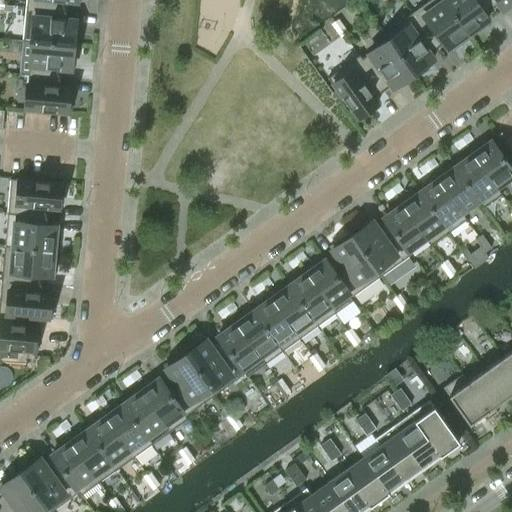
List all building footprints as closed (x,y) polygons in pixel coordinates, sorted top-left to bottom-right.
[(26,0),(26,7),(68,10),(69,2),(76,3),(76,0),(26,0)] [(469,37),(442,0),(429,0),(411,13),(435,48),(442,43),(447,49),(456,43),(458,45),(469,37)] [(490,9),(483,0),(442,0),(469,37),(480,29),(478,26),(487,20),(483,14),(490,9)] [(511,0),(483,0),(490,9),(497,4),(501,10),(510,3),(511,5),(511,0)] [(74,31),(75,20),(67,19),(68,10),(26,7),(22,41),(30,42),(76,45),(77,31),(74,31)] [(435,48),(411,13),(383,33),(387,40),(414,76),(426,68),(424,65),(433,59),(428,53),(435,48)] [(342,26),(337,19),(331,24),(336,30),(342,26)] [(347,32),(342,26),(336,30),(340,37),(347,32)] [(414,76),(387,40),(361,58),(359,55),(357,56),(381,91),(390,85),(392,88),(401,81),(403,84),(414,76)] [(70,69),(71,59),(75,59),(76,45),(30,42),(28,74),(62,77),(63,69),(70,69)] [(373,97),(381,91),(357,56),(327,77),(336,91),(334,93),(341,103),(344,101),(356,118),(357,117),(359,120),(370,112),(368,109),(377,103),(373,97)] [(68,98),(69,87),(61,86),(62,77),(28,74),(24,109),(66,113),(66,112),(70,112),(71,98),(68,98)] [(479,144),(470,150),(496,187),(511,176),(511,171),(490,140),(481,147),(479,144)] [(462,160),(453,167),(478,201),(482,207),(501,194),(496,187),(470,150),(460,157),(462,160)] [(444,169),(435,175),(461,212),(478,201),(453,167),(446,172),(444,169)] [(427,185),(419,191),(448,232),(466,219),(461,212),(435,175),(425,182),(427,185)] [(62,198),(63,184),(60,184),(60,183),(10,178),(7,214),(15,214),(49,216),(50,208),(57,209),(58,198),(62,198)] [(408,194),(399,201),(425,238),(430,245),(448,232),(419,191),(410,197),(408,194)] [(392,210),(383,217),(385,220),(409,250),(425,238),(399,201),(390,208),(392,210)] [(55,237),(56,226),(48,225),(49,216),(15,214),(12,246),(57,251),(58,237),(55,237)] [(359,229),(351,235),(380,276),(411,254),(409,250),(385,220),(376,227),(372,221),(371,221),(369,218),(357,226),(359,229)] [(486,241),(481,234),(475,239),(479,245),(486,241)] [(335,256),(326,262),(351,297),(380,276),(351,235),(343,241),(341,238),(329,246),(332,249),(331,250),(335,256)] [(490,247),(486,241),(479,245),(484,252),(490,247)] [(56,265),(57,251),(12,246),(4,245),(1,280),(43,283),(44,275),(51,276),(53,265),(56,265)] [(313,263),(303,269),(335,313),(353,300),(351,297),(326,262),(324,259),(315,265),(313,263)] [(450,266),(445,259),(439,263),(444,270),(450,266)] [(455,272),(450,266),(444,270),(449,277),(455,272)] [(296,279),(288,285),(317,325),(335,313),(303,269),(294,276),(296,279)] [(49,304),(50,293),(42,292),(43,283),(1,280),(0,288),(0,312),(28,317),(48,318),(51,318),(52,304),(49,304)] [(278,288),(268,294),(299,338),(317,325),(288,285),(280,291),(278,288)] [(261,304),(253,310),(277,345),(281,351),(299,338),(268,294),(259,301),(261,304)] [(402,300),(397,294),(391,298),(396,305),(402,300)] [(407,307),(402,300),(396,305),(401,311),(407,307)] [(242,313),(233,319),(260,356),(277,345),(253,310),(245,316),(242,313)] [(34,336),(35,325),(28,324),(28,317),(0,312),(0,356),(16,358),(17,350),(33,351),(33,350),(37,350),(38,336),(34,336)] [(226,329),(217,336),(219,339),(244,373),(246,376),(265,363),(260,356),(233,319),(224,326),(226,329)] [(355,334),(350,328),(343,332),(348,339),(355,334)] [(359,341),(355,334),(348,339),(353,346),(359,341)] [(193,348),(185,354),(215,394),(244,373),(219,339),(210,345),(206,339),(205,340),(203,337),(191,345),(193,348)] [(511,349),(502,357),(511,371),(511,349)] [(319,360),(315,353),(308,358),(313,364),(319,360)] [(169,374),(160,381),(185,416),(215,394),(185,354),(177,359),(175,356),(164,365),(166,368),(165,368),(169,374)] [(511,371),(502,357),(484,369),(505,398),(511,392),(511,371)] [(324,366),(319,360),(313,364),(318,371),(324,366)] [(505,398),(484,369),(467,381),(491,416),(497,412),(493,406),(505,398)] [(491,416),(467,381),(462,374),(443,388),(469,424),(481,415),(485,420),(491,416)] [(147,381),(138,388),(169,431),(187,418),(185,416),(160,381),(158,378),(149,384),(147,381)] [(284,385),(280,378),(273,383),(278,389),(284,385)] [(289,391),(284,385),(278,389),(283,396),(289,391)] [(130,397),(122,403),(151,444),(169,431),(138,388),(128,395),(130,397)] [(405,396),(399,388),(390,395),(395,403),(405,396)] [(411,403),(405,396),(395,403),(401,410),(411,403)] [(428,400),(410,412),(439,453),(458,441),(446,424),(428,400)] [(112,406),(102,413),(133,457),(151,444),(122,403),(114,409),(112,406)] [(237,419),(232,412),(226,417),(230,424),(237,419)] [(439,453),(410,412),(393,425),(422,466),(439,453)] [(95,422),(87,428),(116,469),(133,457),(102,413),(93,420),(95,422)] [(370,421),(364,413),(354,420),(360,428),(370,421)] [(241,425),(237,419),(230,424),(235,430),(241,425)] [(376,429),(370,421),(360,428),(366,436),(376,429)] [(422,466),(393,425),(375,438),(380,445),(404,479),(422,466)] [(76,432),(67,438),(98,482),(116,469),(87,428),(79,434),(76,432)] [(60,448),(51,454),(53,458),(78,492),(80,495),(98,482),(67,438),(58,445),(60,448)] [(335,446),(329,438),(319,445),(325,453),(335,446)] [(404,479),(380,445),(363,458),(386,491),(404,479)] [(340,454),(335,446),(325,453),(331,461),(340,454)] [(189,453),(184,447),(178,452),(182,458),(189,453)] [(311,460),(304,450),(296,456),(303,466),(311,460)] [(193,460),(189,453),(182,458),(187,464),(193,460)] [(27,466),(19,472),(47,511),(49,511),(78,492),(53,458),(44,464),(40,458),(39,458),(37,455),(25,464),(27,466)] [(388,493),(386,491),(363,458),(345,470),(369,504),(370,505),(388,493)] [(290,466),(284,470),(290,478),(299,471),(294,463),(290,466)] [(357,511),(369,504),(345,470),(328,482),(349,511),(357,511)] [(299,471),(290,478),(295,486),(301,482),(305,479),(299,471)] [(47,511),(19,472),(11,478),(9,475),(0,481),(0,488),(3,493),(0,495),(0,509),(2,511),(47,511)] [(153,479),(149,472),(143,477),(147,483),(153,479)] [(158,485),(153,479),(147,483),(152,489),(158,485)] [(278,489),(271,479),(263,485),(270,495),(278,489)] [(349,511),(328,482),(310,494),(322,511),(349,511)] [(322,511),(310,494),(305,488),(287,501),(294,511),(322,511)] [(119,504),(114,497),(108,502),(112,508),(119,504)] [(294,511),(287,501),(271,511),(294,511)]
